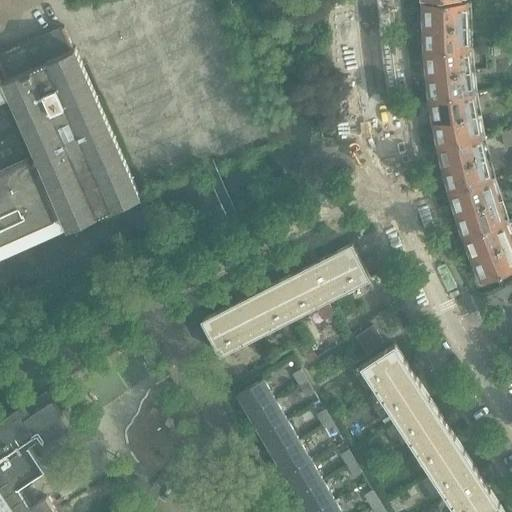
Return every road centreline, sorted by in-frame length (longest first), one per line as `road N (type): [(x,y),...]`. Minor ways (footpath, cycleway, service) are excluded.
road 1 (residential): [(149,303),(392,177)]
road 2 (tertiary): [(466,349),(429,284),(392,177)]
road 3 (tertiary): [(392,177),(369,0)]
road 4 (residential): [(149,303),(216,427)]
